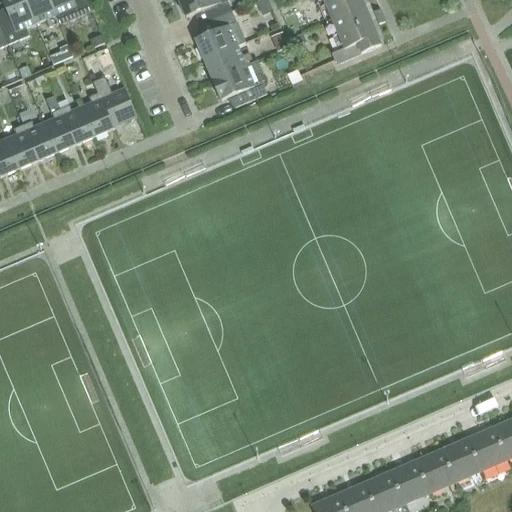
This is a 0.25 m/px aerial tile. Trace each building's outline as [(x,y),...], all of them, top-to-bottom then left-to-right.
[(6,11),(0,13),(0,28),(8,47),(29,38),(26,30),(36,26),(25,0),(3,0),(1,1),(6,11)] [(49,29),(59,25),(48,0),(25,0),(36,26),(46,22),(49,29)] [(48,0),(59,25),(60,26),(91,13),(85,0),(48,0)] [(200,27),(232,13),(228,3),(229,3),(227,0),(177,0),(186,20),(195,16),(200,27)] [(322,0),(335,27),(345,51),(332,56),(337,66),(381,47),(373,29),(385,23),(380,12),(368,17),(361,0),(322,0)] [(204,62),(238,48),(233,38),(241,34),(232,13),(200,27),(205,38),(195,42),(204,62)] [(289,49),(286,43),(282,34),(275,37),(281,52),(289,49)] [(93,50),(105,45),(102,37),(90,42),(93,50)] [(66,62),(73,59),(68,48),(61,51),(62,53),(66,62)] [(213,82),(246,68),(254,65),(250,55),(242,58),(238,48),(204,62),(213,82)] [(246,68),(213,82),(212,83),(220,102),(221,102),(221,103),(231,99),(235,110),(267,96),(259,77),(261,76),(262,73),(258,63),(254,65),(246,68)] [(19,71),(22,80),(31,76),(27,68),(19,71)] [(112,129),(113,129),(137,119),(125,91),(112,96),(105,79),(93,85),(97,96),(98,95),(112,129)] [(114,131),(113,129),(112,129),(98,95),(97,96),(89,99),(92,105),(82,109),(94,140),(114,131)] [(58,105),(60,111),(68,108),(69,108),(67,102),(58,105)] [(94,140),(82,109),(72,113),(69,108),(68,108),(60,111),(76,148),(94,140)] [(57,155),(76,148),(60,111),(52,115),(54,121),(44,125),(57,155)] [(28,112),(19,116),(23,124),(31,120),(28,112)] [(57,155),(44,125),(34,129),(32,124),(23,127),(38,164),(57,155)] [(19,172),(38,164),(23,127),(14,131),(16,137),(6,141),(19,172)] [(0,179),(19,172),(6,141),(0,144),(0,179)] [(511,420),(492,429),(507,463),(511,460),(511,420)] [(481,474),(507,463),(492,429),(466,440),(481,474)] [(455,485),(481,474),(466,440),(441,451),(455,485)] [(429,496),(455,485),(441,451),(415,462),(429,496)] [(404,507),(429,496),(415,462),(389,474),(404,507)] [(375,511),(392,511),(404,507),(389,474),(363,485),(375,511)] [(344,511),(375,511),(363,485),(337,496),(344,511)] [(312,511),(344,511),(337,496),(311,507),(312,511)]
